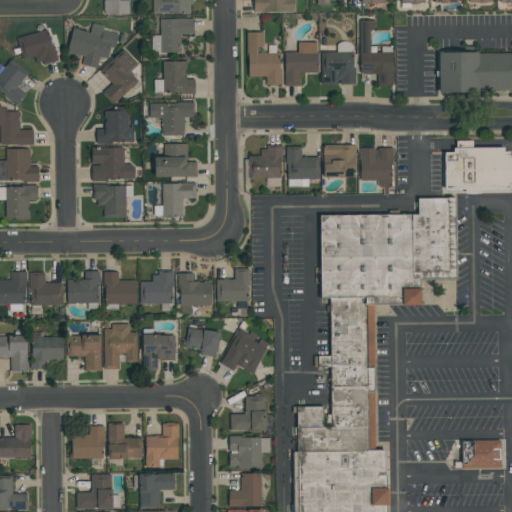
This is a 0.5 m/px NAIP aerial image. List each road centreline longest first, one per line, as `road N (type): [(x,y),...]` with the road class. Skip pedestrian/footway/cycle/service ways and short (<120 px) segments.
road 1 (residential): [(225,0),(227,204),(220,231)]
road 2 (residential): [(0,242),(190,243),(220,231)]
road 3 (residential): [(226,119),(431,120)]
road 4 (residential): [(0,402),(183,397),(198,404)]
road 5 (residential): [(67,101),(68,242)]
